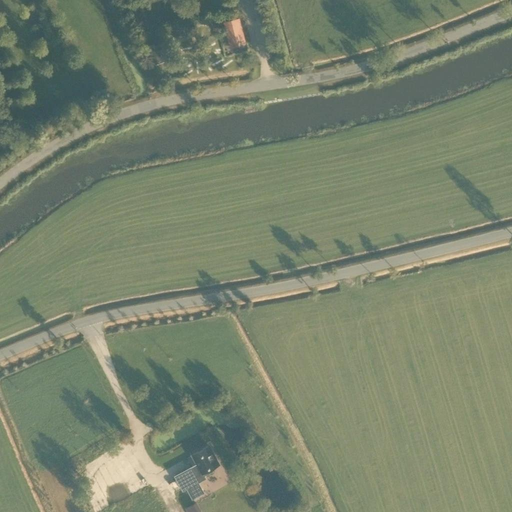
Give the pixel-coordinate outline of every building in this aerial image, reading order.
[(148,28),(144,6),(135,8),(140,30),(148,28)] [(230,46),(245,42),(240,19),(224,23),(230,46)] [(161,44),(147,49),(152,64),(166,60),(161,44)] [(107,432),(125,423),(122,417),(105,426),(107,432)] [(101,437),(64,460),(72,472),(108,449),(101,437)] [(191,467),(199,482),(206,478),(205,475),(213,471),(212,469),(219,465),(209,445),(193,454),(198,464),(191,467)] [(146,508),(147,511),(159,511),(155,503),(146,508)]
